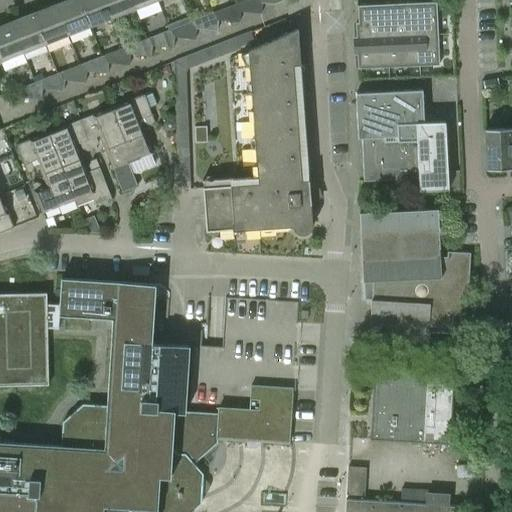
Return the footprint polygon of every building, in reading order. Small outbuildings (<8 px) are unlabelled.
[(80,0),(64,0),(56,3),(68,34),(90,26),(80,0)] [(80,0),(90,26),(112,17),(105,0),(80,0)] [(131,0),(105,0),(112,17),(135,8),(131,0)] [(131,0),(135,8),(156,0),(131,0)] [(258,0),(245,0),(237,3),(237,11),(240,12),(262,13),(262,3),(259,2),(258,0)] [(359,23),(356,23),(357,41),(362,40),(362,51),(358,51),(358,69),(441,64),(438,18),(437,1),(358,6),(358,7),(359,23)] [(56,3),(33,12),(45,43),(68,34),(56,3)] [(237,3),(214,12),(215,21),(218,21),(240,22),(240,12),(237,11),(237,3)] [(33,12),(11,21),(23,52),(45,43),(33,12)] [(214,12),(193,20),(193,29),(196,29),(218,31),(218,21),(215,21),(214,12)] [(193,20),(191,21),(190,17),(167,26),(169,29),(171,29),(170,37),(174,37),(196,39),(196,29),(193,29),(193,20)] [(1,60),(23,52),(11,21),(0,24),(0,63),(2,63),(1,60)] [(313,224),(313,223),(312,203),(318,203),(317,179),(300,180),(300,174),(302,174),(294,64),(301,63),(299,28),(249,51),(251,83),(258,83),(259,93),(252,93),(253,111),(260,110),(261,120),(254,121),(255,138),(262,138),(263,148),(256,148),(258,166),(265,165),(265,175),(258,176),(259,183),(204,187),(206,224),(218,224),(218,230),(293,225),(293,226),(294,228),(295,230),(297,232),(298,233),(299,233),(301,234),(303,234),(305,234),(307,233),(309,232),(311,231),(312,229),(312,228),(313,226),(313,224)] [(171,29),(169,29),(149,37),(149,46),(152,47),(173,48),(174,37),(170,37),(171,29)] [(149,37),(127,46),(126,55),(130,55),(152,56),(152,47),(149,46),(149,37)] [(236,38),(175,62),(179,166),(185,183),(191,181),(187,72),(188,69),(240,49),(236,38)] [(127,46),(105,54),(105,63),(108,64),(129,65),(130,55),(126,55),(127,46)] [(105,54),(83,63),(83,72),(86,72),(108,73),(108,64),(105,63),(105,54)] [(83,63),(61,72),(60,80),(64,80),(85,81),(86,72),(83,72),(83,63)] [(33,75),(35,82),(39,80),(39,89),(42,89),(64,90),(64,80),(60,80),(61,72),(45,78),(42,71),(33,75)] [(500,87),(498,78),(484,81),(486,89),(500,87)] [(39,80),(35,82),(16,90),(19,98),(42,99),(42,89),(39,89),(39,80)] [(446,120),(438,121),(437,116),(425,116),(424,89),(356,93),(358,116),(361,116),(365,181),(419,178),(420,189),(449,188),(450,199),(460,198),(459,171),(448,172),(446,120)] [(144,95),(112,107),(125,141),(145,134),(139,120),(144,118),(146,122),(150,124),(155,122),(144,95)] [(112,107),(80,119),(91,148),(96,146),(98,141),(96,136),(101,134),(106,148),(125,141),(112,107)] [(80,119),(49,131),(62,166),(81,158),(75,144),(80,143),(82,147),(86,150),(91,148),(80,119)] [(487,169),(511,168),(511,128),(486,129),(487,169)] [(37,160),(42,174),(62,166),(49,131),(16,144),(28,173),(32,171),(34,165),(32,162),(37,160)] [(125,141),(106,148),(123,191),(138,185),(129,162),(152,153),(145,134),(125,141)] [(87,172),(81,158),(62,166),(76,199),(91,193),(96,204),(111,198),(96,158),(91,160),(89,166),(91,170),(87,172)] [(62,166),(42,174),(47,187),(43,189),(41,184),(36,181),(31,183),(43,213),(76,199),(62,166)] [(0,194),(0,232),(14,227),(1,194),(0,194)] [(365,299),(372,300),(371,325),(429,328),(430,326),(450,327),(449,335),(465,335),(470,253),(447,251),(447,257),(440,257),(438,215),(359,218),(363,281),(364,281),(365,299)] [(94,219),(86,222),(90,234),(100,235),(94,219)] [(219,438),(219,413),(186,411),(190,346),(153,343),(155,305),(156,300),(156,284),(62,278),(60,303),(47,303),(47,292),(0,293),(0,385),(49,384),(48,327),(112,325),(106,404),(84,402),(63,421),(62,445),(0,440),(0,511),(192,511),(202,503),(203,493),(205,493),(206,492),(207,492),(209,490),(210,488),(210,486),(210,485),(209,482),(208,481),(207,480),(206,479),(204,478),(204,473),(195,462),(210,449),(216,444),(218,443),(218,442),(219,438)] [(454,370),(428,368),(375,365),(370,439),(449,444),(454,370)] [(250,410),(219,408),(219,413),(219,438),(248,440),(248,444),(256,445),(261,441),(289,442),(289,443),(291,443),(294,388),(251,386),(250,408),(251,408),(250,410)] [(461,445),(470,446),(471,446),(471,436),(461,435),(461,445)] [(366,467),(348,466),(346,495),(364,496),(366,467)] [(287,493),(262,492),(262,505),(286,506),(287,493)] [(458,511),(459,505),(346,497),(344,511),(458,511)]
